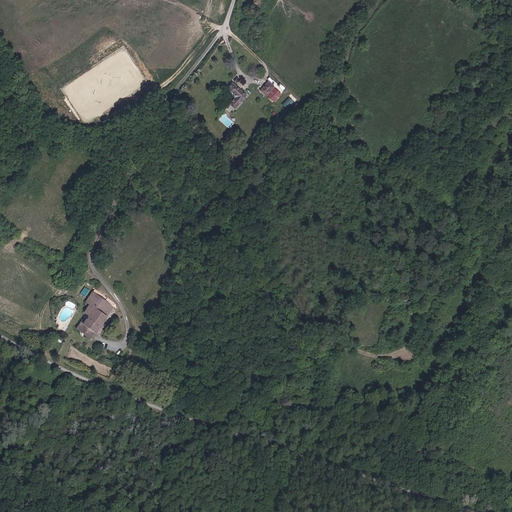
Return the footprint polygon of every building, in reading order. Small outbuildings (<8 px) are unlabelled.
[(238,81),(234,78),(229,83),(233,87),(238,81)] [(233,87),(237,90),(230,98),(236,103),(248,89),(238,81),(233,87)] [(275,88),(271,84),(263,93),(267,97),(275,88)] [(283,95),(275,88),(267,97),(275,104),(283,95)] [(223,114),(219,119),(230,127),(233,122),(223,114)] [(76,329),(90,339),(114,307),(94,293),(86,303),(90,306),(85,313),(89,317),(84,324),(81,322),(76,329)]
